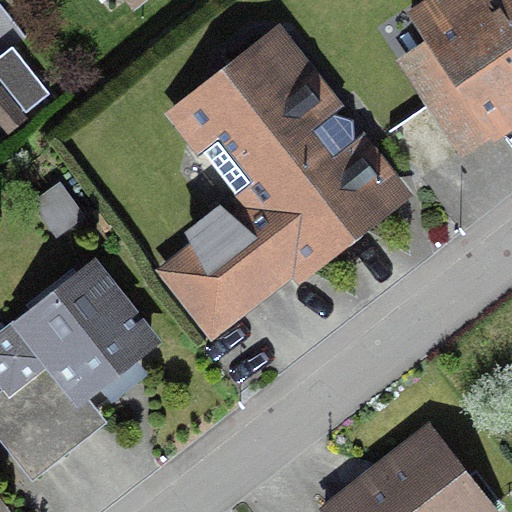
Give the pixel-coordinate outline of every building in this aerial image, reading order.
[(478,118),(511,94),(511,2),(490,17),(478,0),(439,0),(408,21),(453,87),(428,104),(462,153),(489,135),(478,118)] [(298,272),(393,198),(349,143),(349,123),(330,117),(274,46),(174,123),(232,197),(254,188),(264,201),(166,277),(207,329),(291,263),(298,272)] [(45,97),(7,50),(0,55),(0,88),(21,115),(45,97)] [(127,360),(147,345),(88,270),(0,339),(0,386),(6,394),(0,398),(0,438),(29,475),(61,450),(14,390),(47,364),(75,400),(95,385),(100,391),(132,367),(127,360)] [(488,511),(426,432),(323,511),(488,511)]
